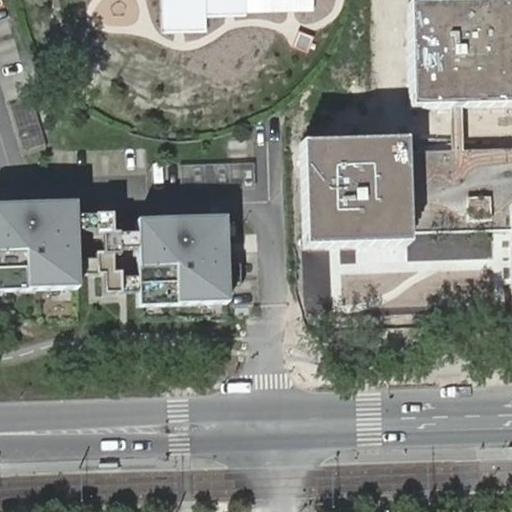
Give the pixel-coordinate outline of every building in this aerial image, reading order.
[(162,0),(164,32),(205,31),(205,16),(245,15),(244,0),(162,0)] [(407,6),(410,110),(450,109),(461,109),(511,107),(511,31),(511,3),(407,6)] [(313,38),(298,32),(292,48),(307,54),(313,38)] [(38,110),(17,113),(21,148),(42,146),(38,110)] [(406,235),(404,154),(404,143),(300,146),(303,249),(368,248),(376,247),(407,247),(406,235)] [(420,153),(404,154),(406,235),(510,232),(509,207),(511,206),(511,150),(487,151),(480,151),(462,152),(452,152),(427,153),(420,153)] [(222,186),(254,187),(254,164),(223,164),(222,186)] [(208,189),(210,166),(186,165),(184,187),(208,189)] [(74,205),(0,207),(0,292),(77,290),(74,205)] [(110,217),(93,217),(93,238),(100,238),(101,256),(94,256),(95,278),(101,277),(102,296),(119,296),(118,275),(112,276),(111,257),(118,257),(117,235),(111,236),(110,217)] [(223,220),(135,223),(138,308),(226,305),(223,220)] [(247,224),(228,222),(226,252),(245,253),(247,224)]
